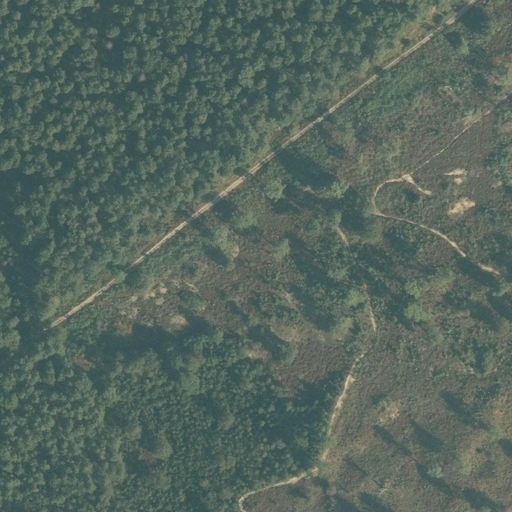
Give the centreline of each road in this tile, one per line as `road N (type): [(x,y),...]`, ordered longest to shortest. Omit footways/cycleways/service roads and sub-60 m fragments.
road 1 (track): [(36,335),(474,0)]
road 2 (track): [(36,335),(0,198)]
